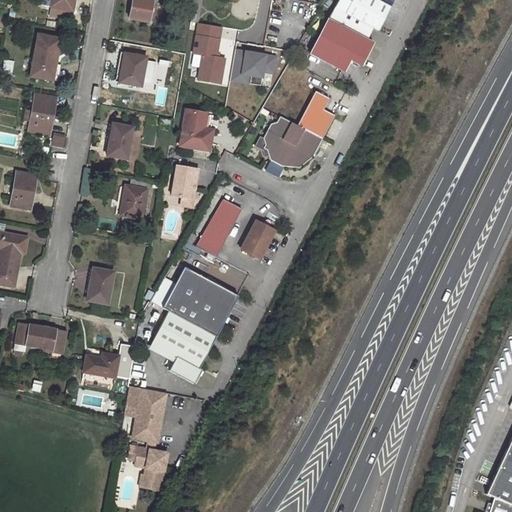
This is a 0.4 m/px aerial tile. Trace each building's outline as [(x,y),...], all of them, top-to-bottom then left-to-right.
[(70,11),(71,0),(40,0),(40,5),(51,7),(50,15),(65,18),(67,10),(70,11)] [(149,22),(152,0),(132,0),(129,18),(149,22)] [(198,23),(202,0),(195,0),(194,6),(191,22),(198,23)] [(350,2),(347,0),(337,0),(329,19),(368,39),(373,28),(344,14),(350,2)] [(390,8),(374,0),(351,0),(350,2),(344,14),(373,28),(378,31),(385,17),(390,8)] [(329,19),(328,18),(310,54),(343,72),(349,60),(360,66),(364,59),(373,42),(368,39),(329,19)] [(216,58),(220,27),(194,24),(189,56),(197,57),(194,82),(219,86),(223,59),(216,58)] [(51,80),(53,65),(55,66),(60,39),(38,35),(30,77),(51,80)] [(228,81),(269,89),(275,57),(233,50),(228,81)] [(119,84),(141,87),(146,57),(124,54),(119,84)] [(58,82),(61,67),(55,66),(53,65),(51,80),(58,82)] [(315,91),(297,126),(279,117),(277,123),(270,124),(263,138),(265,145),(263,148),(267,150),(270,160),(281,166),(299,168),(313,156),(329,126),(334,116),(323,110),(329,99),(315,91)] [(49,135),(55,105),(54,105),(55,98),(36,95),(35,101),(34,101),(32,112),(30,121),(29,131),(49,135)] [(203,129),(205,114),(180,110),(175,149),(208,154),(212,130),(203,129)] [(170,121),(160,119),(159,125),(169,127),(170,121)] [(106,156),(127,160),(132,128),(115,125),(112,140),(109,139),(106,156)] [(193,190),(194,184),(196,185),(199,170),(177,166),(171,196),(191,199),(192,190),(193,190)] [(16,172),(10,206),(30,210),(36,175),(16,172)] [(141,220),(147,190),(145,190),(145,187),(146,182),(130,179),(129,187),(125,186),(120,216),(141,220)] [(223,199),(196,247),(216,258),(242,209),(223,199)] [(275,230),(256,220),(242,246),(243,250),(260,259),(267,245),(275,230)] [(0,284),(14,287),(20,253),(24,254),(27,238),(0,232),(0,284)] [(238,295),(184,267),(162,308),(169,312),(217,336),(230,311),(238,295)] [(92,269),(86,300),(107,304),(113,272),(92,269)] [(217,336),(169,312),(152,343),(177,356),(170,371),(195,384),(203,370),(200,368),(207,355),(217,336)] [(25,345),(52,350),(51,357),(60,359),(65,332),(19,323),(14,350),(24,352),(25,345)] [(82,379),(113,385),(119,356),(87,350),(82,379)] [(166,395),(142,390),(132,439),(148,442),(146,451),(138,449),(135,461),(146,463),(145,469),(143,477),(140,476),(138,487),(156,491),(158,481),(161,481),(166,455),(153,452),(154,443),(156,444),(166,395)] [(511,511),(511,435),(486,493),(495,496),(493,501),(488,500),(484,510),(490,511),(511,511)] [(138,449),(130,447),(127,460),(135,461),(138,449)]
